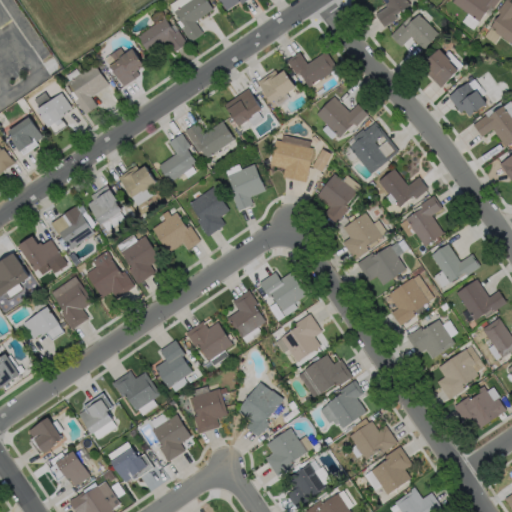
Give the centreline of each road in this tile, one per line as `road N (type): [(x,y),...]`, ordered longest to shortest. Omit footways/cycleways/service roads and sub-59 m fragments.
road 1 (residential): [(328,0),(0,220)]
road 2 (residential): [(489,511),(289,221)]
road 3 (residential): [(289,221),(0,421)]
road 4 (residential): [(511,240),(336,0)]
